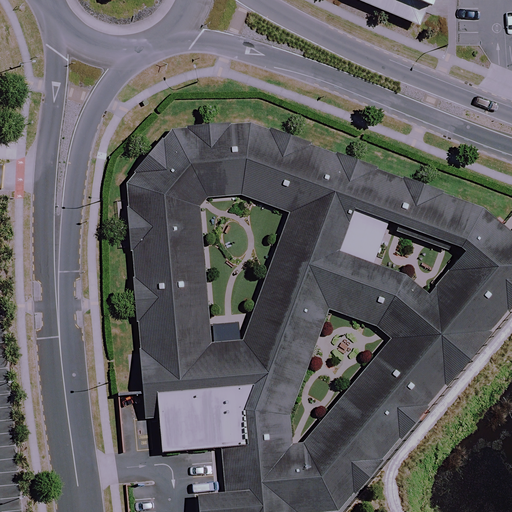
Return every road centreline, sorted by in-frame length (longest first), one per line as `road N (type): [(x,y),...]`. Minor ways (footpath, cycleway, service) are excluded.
road 1 (secondary): [(497,127),(459,128),(289,60),(176,33)]
road 2 (tertiary): [(55,227),(80,511)]
road 3 (secondary): [(250,0),(472,97),(497,127)]
road 4 (tertiary): [(55,227),(46,174),(60,35)]
road 5 (tertiary): [(132,58),(86,136),(55,227)]
